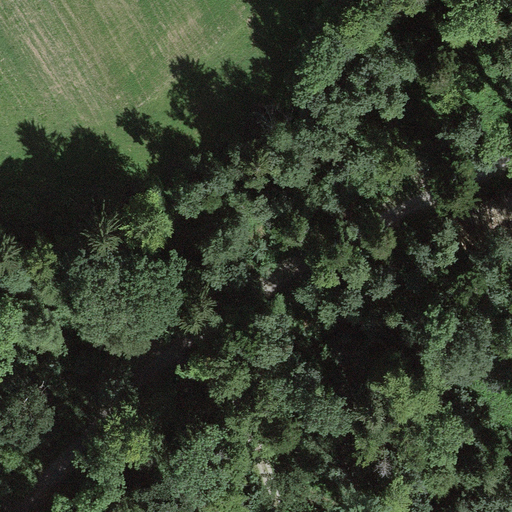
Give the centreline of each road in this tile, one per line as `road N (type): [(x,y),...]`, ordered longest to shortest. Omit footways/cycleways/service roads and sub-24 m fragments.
road 1 (track): [(11,511),(198,322),(280,262),(511,153)]
road 2 (track): [(125,392),(149,243),(158,104)]
road 3 (track): [(198,322),(244,361),(284,511)]
